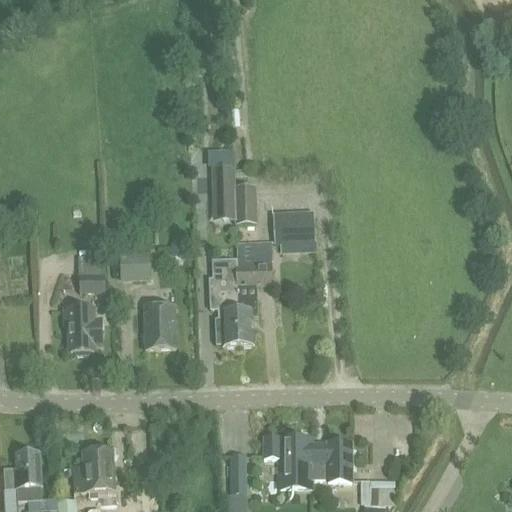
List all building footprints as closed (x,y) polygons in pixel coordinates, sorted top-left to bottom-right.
[(212,8),(213,22),(232,20),(231,6),(212,8)] [(211,30),(212,48),(223,47),(222,30),(211,30)] [(239,113),(230,114),(231,131),(240,130),(239,113)] [(219,133),(218,123),(208,124),(209,134),(219,133)] [(234,190),(235,190),(235,171),(212,172),(214,224),(235,223),(234,190)] [(256,189),(235,190),(234,190),(235,223),(235,227),(257,227),(256,189)] [(315,216),(273,217),(274,232),(274,247),(280,247),(280,257),(318,256),(318,244),(315,244),(315,231),(315,216)] [(187,248),(174,243),(170,257),(183,261),(187,248)] [(238,263),(236,263),(239,350),(254,350),(253,321),(258,321),(257,290),(273,290),(271,246),(237,248),(238,263)] [(121,284),(152,283),(150,256),(120,258),(121,284)] [(78,260),(79,279),(105,278),(105,260),(78,260)] [(239,350),(236,263),(212,264),(213,282),(210,282),(211,313),(218,313),(218,323),(215,323),(216,349),(223,348),(224,351),(239,350)] [(105,278),(79,279),(79,298),(107,298),(105,278)] [(145,353),(177,352),(176,311),(144,311),(145,353)] [(65,329),(69,329),(70,356),(75,355),(77,359),(88,359),(90,355),(95,355),(95,350),(102,350),(102,325),(94,325),(94,313),(65,314),(65,329)] [(369,421),(370,442),(383,442),(382,420),(369,421)] [(313,484),(315,485),(314,448),(312,448),(312,442),(264,441),(264,463),(279,463),(279,492),(313,492),(313,484)] [(314,448),(315,485),(327,485),(327,486),(352,486),(352,446),(327,446),(327,448),(314,448)] [(86,496),(89,496),(89,502),(98,501),(98,495),(116,494),(113,453),(83,455),(84,470),(72,471),(74,497),(86,497),(86,496)] [(18,506),(28,506),(43,505),(42,503),(42,491),(43,491),(41,458),(16,459),(17,473),(5,474),(6,492),(17,492),(18,506)] [(230,459),(230,499),(245,499),(247,499),(246,459),(230,459)] [(362,485),(361,511),(363,511),(385,511),(386,511),(392,511),(395,511),(395,485),(362,485)] [(246,511),(247,499),(245,499),(230,499),(228,499),(228,511),(246,511)] [(77,511),(76,503),(58,504),(58,511),(77,511)]
